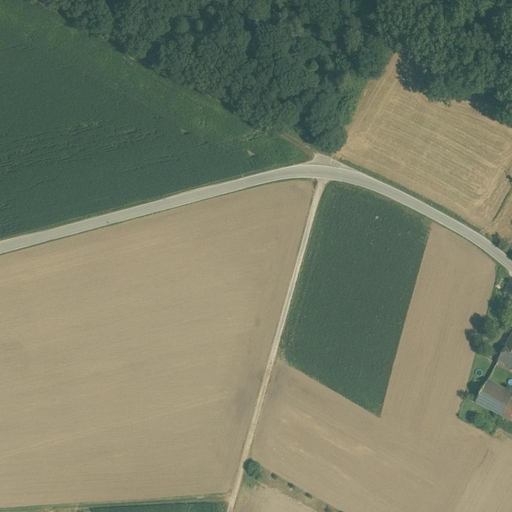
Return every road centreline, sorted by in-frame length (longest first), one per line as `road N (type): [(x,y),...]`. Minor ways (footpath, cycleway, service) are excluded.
road 1 (tertiary): [(511,266),(456,223),(389,189),(323,173),(210,194),(0,252)]
road 2 (track): [(229,511),(323,173)]
road 3 (track): [(40,0),(329,159),(323,173)]
road 4 (track): [(233,498),(51,511)]
